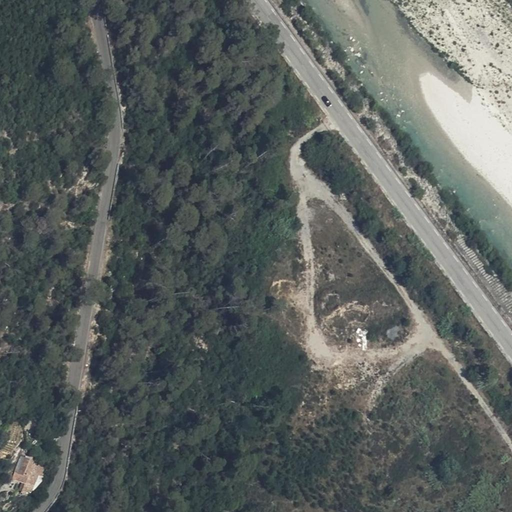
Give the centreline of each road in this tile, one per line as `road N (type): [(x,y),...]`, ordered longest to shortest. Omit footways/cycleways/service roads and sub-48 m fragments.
road 1 (tertiary): [(98,0),(114,174),(60,478),(39,511)]
road 2 (tertiary): [(511,346),(254,0)]
road 3 (track): [(340,115),(308,131),(314,156),(442,340)]
